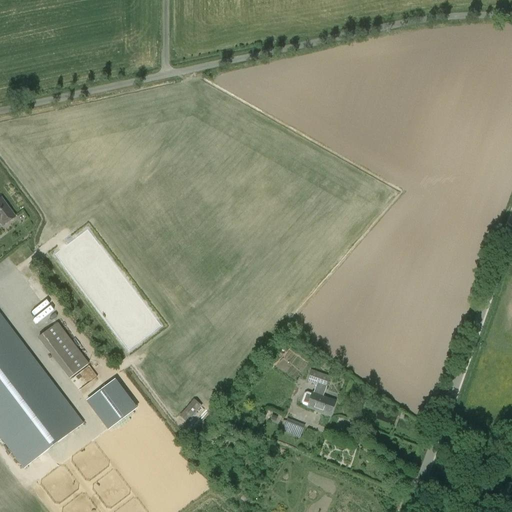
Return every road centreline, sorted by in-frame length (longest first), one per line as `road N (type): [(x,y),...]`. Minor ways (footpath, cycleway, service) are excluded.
road 1 (unclassified): [(0,111),(416,20),(511,15)]
road 2 (tertiary): [(416,511),(511,232)]
